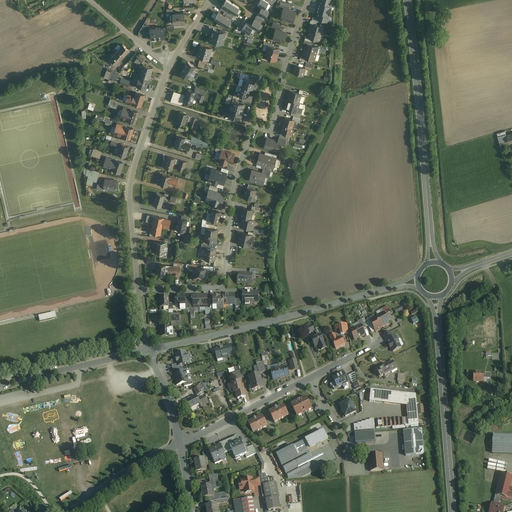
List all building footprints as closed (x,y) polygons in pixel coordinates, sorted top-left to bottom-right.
[(227,12),(232,4),(226,0),(225,0),(220,8),(227,12)] [(262,7),(265,8),(269,2),(265,0),(259,0),(258,4),(262,7)] [(292,4),(282,1),(280,6),(290,9),(292,4)] [(319,1),(317,10),(327,13),(330,4),(319,1)] [(233,17),(239,8),(232,4),(227,12),(233,17)] [(268,10),(265,8),(262,7),(258,13),(264,17),(268,10)] [(294,24),(298,12),(290,9),(285,7),(281,20),(294,24)] [(317,10),(315,18),(325,21),(327,13),(317,10)] [(214,19),(221,23),(225,16),(218,12),(214,19)] [(184,13),(173,13),(173,24),(185,23),(184,13)] [(221,23),(227,27),(231,20),(225,16),(221,23)] [(250,25),(253,27),(256,29),(260,23),(254,19),(250,25)] [(145,21),(138,32),(142,31),(142,34),(146,34),(146,27),(148,23),(145,21)] [(253,27),(250,25),(246,23),(242,29),(249,34),(253,27)] [(316,25),(311,23),(310,27),(309,27),(309,30),(321,34),(323,27),(316,25)] [(164,27),(150,28),(151,34),(151,38),(162,38),(162,37),(164,37),(164,38),(165,37),(164,27)] [(224,33),(213,29),(209,41),(221,44),(223,39),(222,39),(224,33)] [(286,32),(275,29),(273,38),(276,39),(276,40),(283,42),(286,32)] [(321,34),(309,30),(308,33),(307,37),(312,38),(319,40),(321,34)] [(318,47),(306,43),(305,47),(304,47),(303,50),(316,53),(318,47)] [(212,48),(200,44),(200,45),(201,45),(199,51),(198,51),(197,56),(208,59),(212,48)] [(129,50),(122,45),(118,50),(116,49),(109,57),(110,58),(110,59),(116,65),(129,50)] [(272,47),(268,45),(268,46),(266,51),(278,54),(279,49),(272,47)] [(316,53),(303,50),(303,53),(302,56),(302,57),(307,58),(314,60),(316,53)] [(278,54),(266,51),(264,57),(270,58),(276,60),(278,54)] [(209,63),(199,60),(198,66),(207,69),(209,63)] [(195,67),(187,62),(179,75),(187,79),(190,74),(195,67)] [(152,68),(143,65),(142,67),(140,66),(138,71),(141,72),(140,75),(149,78),(151,74),(150,74),(152,68)] [(305,68),(295,65),(293,72),(303,75),(305,68)] [(119,73),(112,70),(111,72),(109,79),(116,81),(119,73)] [(149,78),(140,75),(139,78),(136,77),(134,82),(137,83),(136,85),(145,88),(147,82),(148,83),(149,78)] [(248,78),(244,77),(244,79),(242,86),(250,89),(253,89),(255,81),(248,78)] [(242,86),(240,86),(237,95),(240,96),(247,98),(250,89),(242,86)] [(195,92),(187,89),(185,95),(183,101),(191,104),(193,98),(197,99),(198,93),(195,92)] [(298,93),(290,91),(287,99),(288,99),(298,102),(301,94),(298,93)] [(145,95),(136,92),(134,97),(132,103),(133,103),(141,106),(145,95)] [(182,105),(183,101),(185,95),(174,92),(171,101),(182,105)] [(134,97),(127,95),(125,101),(133,103),(132,103),(134,97)] [(119,102),(110,99),(108,105),(110,105),(110,106),(116,108),(119,102)] [(298,102),(288,99),(286,109),(292,111),(297,112),(298,107),(298,105),(298,102)] [(235,101),(231,100),(231,101),(230,104),(229,108),(242,112),(245,104),(235,101)] [(138,112),(130,109),(129,109),(123,107),(122,111),(120,117),(126,119),(126,120),(135,123),(137,118),(136,118),(138,112)] [(242,112),(229,108),(228,112),(227,115),(230,116),(240,119),(242,112)] [(189,115),(179,112),(176,122),(180,123),(184,125),(186,121),(187,121),(189,115)] [(113,118),(104,115),(103,120),(105,121),(105,124),(110,125),(113,118)] [(199,119),(192,116),(189,126),(196,128),(199,119)] [(292,120),(284,117),(282,126),(291,128),(294,121),(294,120),(292,120)] [(125,126),(117,123),(114,133),(122,135),(122,136),(130,138),(133,129),(125,126)] [(282,126),(280,132),(291,136),(293,129),(282,126)] [(185,138),(177,136),(173,146),(182,148),(188,150),(190,144),(184,142),(185,138)] [(199,139),(199,140),(192,138),(191,138),(190,142),(191,142),(193,143),(194,143),(197,144),(196,145),(199,146),(202,147),(204,142),(201,141),(201,140),(199,139)] [(277,141),(267,138),(264,147),(276,151),(278,143),(278,141),(277,141)] [(129,146),(121,143),(117,154),(125,157),(129,146)] [(102,151),(93,149),(91,155),(99,158),(102,151)] [(224,151),(221,150),(221,152),(219,159),(220,159),(220,161),(227,163),(227,161),(232,163),(234,154),(224,151)] [(264,154),(260,153),(256,164),(273,168),(276,158),(269,156),(264,154)] [(175,159),(167,156),(164,167),(172,169),(175,159)] [(115,160),(107,157),(104,166),(112,168),(115,160)] [(123,163),(115,160),(112,168),(112,169),(120,172),(123,163)] [(188,162),(180,160),(177,169),(185,171),(188,162)] [(91,169),(87,168),(85,175),(88,176),(94,177),(98,178),(99,172),(90,170),(91,169)] [(227,173),(211,168),(208,180),(212,181),(212,182),(217,184),(217,183),(223,184),(227,173)] [(261,173),(252,170),(249,180),(262,184),(265,174),(261,173)] [(170,176),(162,174),(159,184),(167,187),(168,184),(175,186),(178,179),(170,177),(170,176)] [(117,180),(104,178),(104,181),(103,188),(116,190),(117,180)] [(247,187),(246,187),(243,197),(253,200),(256,190),(247,187)] [(217,191),(209,189),(206,199),(211,200),(210,202),(220,205),(220,203),(222,204),(223,199),(222,198),(224,193),(217,191)] [(168,196),(156,193),(153,205),(161,207),(163,199),(166,200),(168,196)] [(252,210),(242,208),(240,217),(242,217),(250,218),(252,210)] [(220,212),(212,210),(210,220),(213,221),(213,222),(213,221),(215,222),(218,222),(220,212)] [(168,220),(155,217),(152,232),(161,234),(163,225),(167,226),(168,220)] [(250,218),(242,217),(240,226),(252,229),(254,219),(250,218)] [(176,228),(175,231),(182,232),(182,231),(185,231),(187,221),(187,220),(181,218),(179,218),(177,228),(176,228)] [(247,234),(240,232),(238,243),(247,245),(251,246),(251,245),(253,237),(253,235),(247,234)] [(166,243),(156,242),(155,253),(163,254),(164,247),(166,247),(166,243)] [(210,248),(205,248),(205,249),(204,259),(214,260),(215,249),(210,248)] [(166,265),(158,265),(157,275),(165,276),(165,270),(166,265)] [(204,269),(194,268),(193,281),(199,281),(205,281),(206,270),(206,269),(204,269)] [(249,274),(238,273),(237,283),(247,284),(247,281),(251,281),(252,275),(252,274),(249,274)] [(257,293),(249,293),(249,296),(245,296),(245,304),(254,304),(254,301),(258,301),(258,297),(257,297),(257,293)] [(202,297),(198,297),(198,296),(193,296),(193,308),(207,307),(206,295),(202,295),(202,297)] [(234,295),(222,295),(222,296),(223,305),(234,305),(234,295)] [(185,296),(175,296),(175,306),(185,306),(185,300),(185,296)] [(222,296),(213,296),(213,306),(217,306),(217,309),(223,309),(223,305),(222,296)] [(168,297),(160,297),(160,307),(168,307),(168,303),(168,297)] [(54,312),(38,316),(41,328),(57,323),(54,312)] [(383,313),(375,317),(375,319),(380,328),(389,324),(383,313)] [(375,319),(370,321),(375,332),(381,329),(380,328),(375,319)] [(352,335),(354,340),(365,335),(362,330),(365,328),(361,320),(357,322),(359,326),(351,331),(353,334),(352,335)] [(376,334),(370,323),(367,325),(372,335),(376,334)] [(339,335),(348,334),(347,324),(334,325),(335,331),(339,330),(339,335)] [(314,331),(311,325),(305,328),(308,334),(314,331)] [(387,341),(393,338),(390,332),(383,336),(386,342),(387,342),(387,341)] [(340,338),(336,340),(334,334),(332,336),(331,333),(328,334),(332,342),(336,349),(344,345),(340,338)] [(320,335),(311,339),(315,347),(318,346),(320,350),(326,348),(323,343),(324,343),(320,335)] [(393,352),(401,348),(396,337),(393,338),(387,341),(387,342),(393,352)] [(220,349),(214,351),(217,360),(228,357),(228,356),(233,355),(230,346),(220,348),(220,349)] [(185,352),(175,354),(176,359),(175,359),(176,362),(177,362),(178,366),(187,364),(186,360),(188,360),(187,355),(185,356),(185,352)] [(296,360),(288,362),(291,372),(299,369),(296,360)] [(392,361),(386,365),(390,371),(396,368),(392,361)] [(263,362),(256,364),(259,373),(265,372),(263,362)] [(386,364),(376,370),(378,373),(377,374),(379,378),(384,375),(384,376),(391,372),(390,371),(386,365),(386,364)] [(286,367),(270,371),(273,380),(289,376),(286,367)] [(242,370),(233,372),(235,380),(243,379),(242,370)] [(185,371),(173,374),(175,380),(186,377),(186,376),(187,376),(186,373),(185,371)] [(484,373),(473,373),(473,381),(483,382),(483,379),(484,373)] [(339,377),(333,379),(337,388),(347,383),(343,374),(339,376),(339,377)] [(259,375),(249,378),(252,391),(263,388),(259,375)] [(186,377),(175,380),(176,386),(188,383),(186,377)] [(240,382),(228,385),(229,391),(233,390),(234,393),(235,393),(237,399),(245,397),(243,390),(242,391),(240,382)] [(199,387),(194,389),(197,395),(202,392),(199,387)] [(415,395),(370,390),(369,402),(375,403),(375,401),(408,404),(410,425),(418,425),(415,395)] [(196,396),(182,403),(186,411),(188,411),(191,410),(191,409),(200,404),(197,399),(196,396)] [(204,396),(197,399),(200,404),(201,407),(208,403),(204,396)] [(305,397),(290,405),(297,417),(311,410),(305,397)] [(349,401),(341,405),(340,406),(345,417),(355,412),(349,401)] [(283,405),(268,412),(274,423),(288,416),(283,405)] [(261,416),(247,423),(253,434),(267,427),(261,416)] [(369,419),(354,424),(354,431),(374,430),(373,419),(369,419)] [(404,419),(375,421),(376,428),(404,426),(404,419)] [(421,430),(403,432),(405,456),(423,455),(421,430)] [(323,431),(305,440),(310,449),(327,441),(328,440),(323,431)] [(511,435),(493,435),(492,447),(492,453),(511,454),(511,435)] [(305,440),(293,447),(297,456),(310,449),(305,440)] [(241,441),(230,446),(234,456),(238,455),(240,457),(246,455),(241,441)] [(297,456),(280,464),(288,479),(302,478),(337,460),(327,441),(310,449),(297,456)] [(209,451),(212,457),(215,464),(226,459),(220,446),(209,451)] [(293,447),(276,455),(280,464),(297,456),(293,447)] [(382,454),(369,456),(370,472),(383,471),(382,463),(382,454)] [(423,459),(382,463),(383,471),(427,467),(426,455),(422,455),(423,459)] [(204,459),(194,460),(196,471),(200,470),(201,472),(206,471),(204,459)] [(511,479),(511,476),(500,473),(498,484),(495,495),(500,496),(500,497),(508,498),(509,492),(511,492),(511,487),(510,487),(511,479)] [(252,479),(241,481),(242,484),(239,485),(240,489),(244,488),(245,493),(253,491),(252,487),(254,487),(252,479)] [(269,485),(263,486),(265,495),(266,500),(278,498),(275,483),(271,484),(269,485)] [(210,486),(201,488),(203,499),(207,498),(213,497),(212,494),(211,488),(211,486),(210,486)] [(226,493),(214,495),(214,494),(212,494),(213,497),(207,498),(208,503),(227,499),(226,493)] [(500,496),(495,495),(493,504),(492,503),(489,511),(502,511),(503,511),(502,511),(503,507),(504,507),(504,506),(498,505),(500,497),(500,496)] [(253,511),(251,498),(241,500),(243,511),(253,511)] [(278,498),(266,500),(266,504),(268,511),(279,509),(278,498)]
